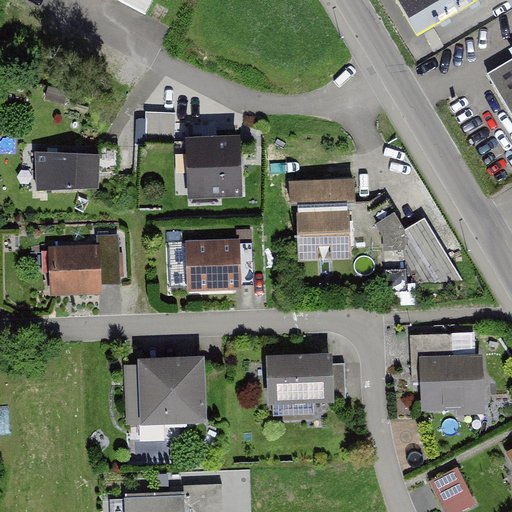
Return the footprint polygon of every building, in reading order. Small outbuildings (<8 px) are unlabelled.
[(157,0),(116,0),(148,16),(157,0)] [(392,0),(417,42),(488,0),(392,0)] [(174,13),(159,5),(152,17),(168,25),(174,13)] [(511,59),(491,72),(511,105),(511,59)] [(71,94),(48,88),(45,104),(67,109),(71,94)] [(149,113),(149,135),(177,136),(178,114),(149,113)] [(239,135),(184,139),(189,203),(244,199),(239,135)] [(100,147),(36,148),(37,193),(101,192),(100,147)] [(355,181),(290,182),(291,208),(295,208),(297,264),(320,263),(319,248),(333,247),(333,262),(352,262),(351,213),(356,213),(355,181)] [(381,226),(388,254),(408,249),(401,221),(381,226)] [(237,241),(186,243),(186,249),(171,249),(172,289),(188,288),(188,294),(244,292),(244,287),(256,287),(255,229),(237,229),(237,241)] [(96,249),(33,252),(34,277),(47,277),(48,298),(99,296),(99,286),(123,285),(121,236),(96,237),(96,249)] [(409,271),(386,272),(387,293),(395,293),(396,306),(404,306),(404,293),(410,293),(409,271)] [(453,333),(411,334),(412,387),(419,387),(419,411),(488,409),(486,355),(454,356),(453,333)] [(330,355),(266,359),(269,412),(333,409),(332,402),(348,401),(346,366),(330,366),(330,355)] [(203,358),(137,361),(138,368),(125,369),(128,428),(206,424),(203,358)] [(458,468),(431,481),(446,511),(466,511),(478,506),(458,468)] [(185,492),(126,495),(126,511),(230,511),(229,482),(187,484),(185,492)]
